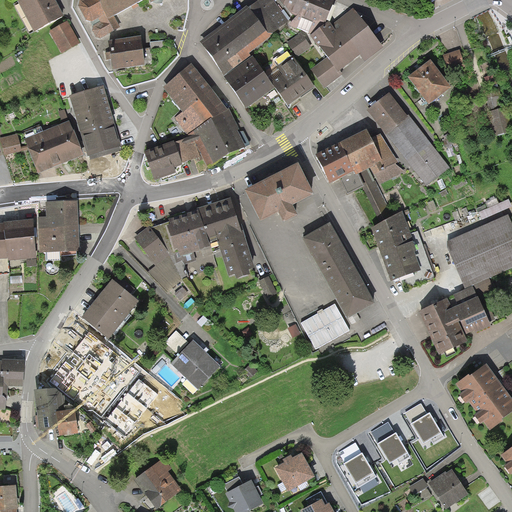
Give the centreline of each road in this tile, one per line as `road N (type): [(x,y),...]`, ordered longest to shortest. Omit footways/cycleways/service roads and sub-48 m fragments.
road 1 (residential): [(295,139),(433,384)]
road 2 (residential): [(350,511),(319,450),(433,384)]
road 3 (residential): [(135,194),(38,352)]
road 4 (residential): [(412,33),(295,139)]
road 5 (residential): [(433,384),(511,501)]
road 6 (residential): [(267,154),(187,186),(135,194)]
road 7 (residential): [(189,47),(267,154)]
road 8 (residential): [(129,184),(0,195)]
